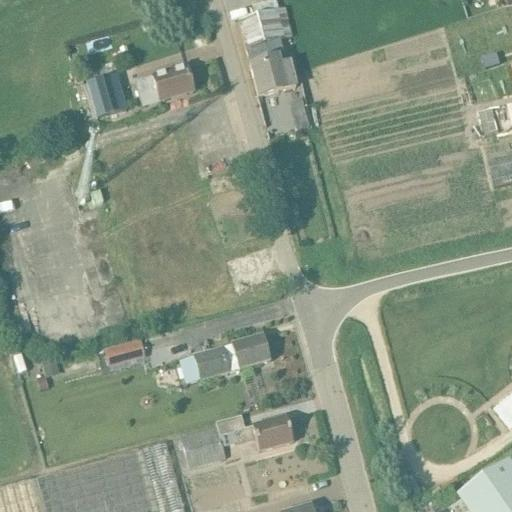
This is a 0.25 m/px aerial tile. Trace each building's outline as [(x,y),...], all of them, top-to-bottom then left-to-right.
[(258,101),(294,91),(288,66),(284,67),(278,45),(292,42),(285,12),(237,25),(245,54),(258,101)] [(156,94),(159,106),(193,96),(186,71),(152,81),(134,87),(138,99),(156,94)] [(116,76),(77,87),(90,132),(98,130),(96,122),(125,115),(116,76)] [(478,115),(484,138),(498,135),(492,111),(478,115)] [(493,191),(511,186),(511,160),(488,165),(493,191)] [(37,337),(64,330),(61,320),(34,327),(37,337)] [(192,361),(198,385),(229,376),(230,377),(269,366),(262,341),(231,350),(192,361)] [(102,354),(107,372),(143,362),(138,344),(102,354)] [(511,384),(483,404),(505,437),(511,432),(511,384)] [(188,473),(225,463),(219,440),(233,436),(237,450),(255,444),(259,456),(293,447),(286,421),(244,433),(240,420),(214,427),(216,432),(179,442),(188,473)] [(0,491),(0,511),(182,511),(165,447),(0,491)] [(461,505),(450,511),(511,511),(511,463),(481,484),(481,483),(457,500),(461,505)]
